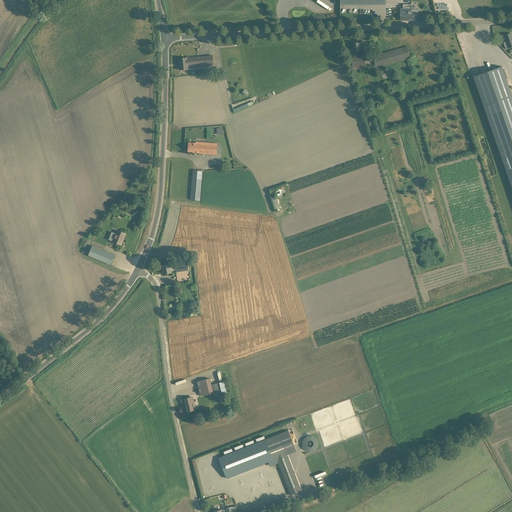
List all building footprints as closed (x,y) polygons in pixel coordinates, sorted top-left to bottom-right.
[(419,13),(419,7),(411,7),(411,4),(403,4),(403,8),(400,8),(400,15),(400,20),(417,20),(417,15),(417,13),(419,13)] [(353,58),(352,65),(366,65),(366,58),(359,58),(359,55),(359,51),(360,43),(353,42),(353,47),(353,58)] [(407,47),(375,55),(377,65),(410,57),(407,47)] [(187,58),(179,59),(180,70),(188,69),(188,66),(191,66),(191,68),(214,66),(213,55),(187,58)] [(473,75),(505,170),(511,167),(511,97),(501,65),(473,75)] [(390,68),(381,71),(383,79),(393,76),(390,68)] [(381,83),(367,88),(369,94),(383,90),(383,89),(381,83)] [(249,103),(248,103),(239,107),(239,108),(240,110),(253,104),(252,101),(250,102),(249,103)] [(193,152),(217,154),(222,155),(222,149),(217,148),(218,144),(200,142),(195,142),(195,143),(188,143),(188,152),(193,152)] [(191,200),(196,200),(200,201),(202,171),(193,170),(191,200)] [(117,230),(116,233),(112,232),(110,235),(114,237),(113,241),(121,245),(126,234),(117,230)] [(89,244),(86,255),(111,265),(115,255),(89,244)] [(176,272),(181,271),(188,270),(188,262),(180,263),(175,264),(170,265),(170,264),(162,265),(163,273),(171,273),(171,270),(176,269),(176,272)] [(201,396),(205,395),(213,393),(211,385),(209,378),(197,381),(201,396)] [(185,399),(188,411),(196,409),(193,397),(189,398),(185,399)] [(279,434),(218,457),(226,478),(269,462),(271,461),(273,465),(278,463),(291,495),(295,494),(297,493),(302,491),(295,473),(293,471),(287,455),(288,454),(296,451),(288,430),(279,434)] [(317,435),(302,436),(303,451),(317,450),(317,435)]
